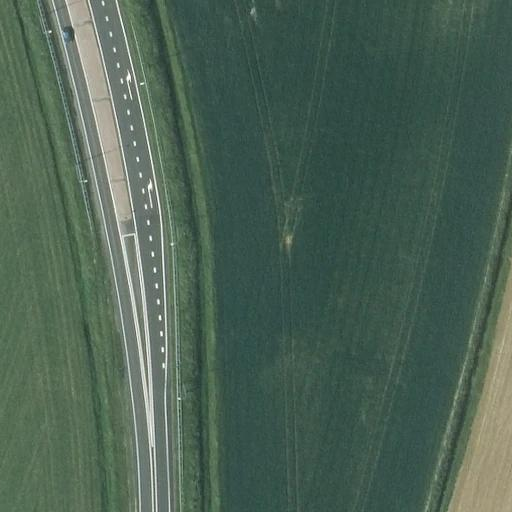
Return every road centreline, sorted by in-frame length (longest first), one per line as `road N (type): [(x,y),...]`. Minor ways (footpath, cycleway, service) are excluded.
road 1 (trunk): [(57,0),(108,210),(154,511)]
road 2 (trunk): [(157,511),(161,442),(140,214),(95,0)]
